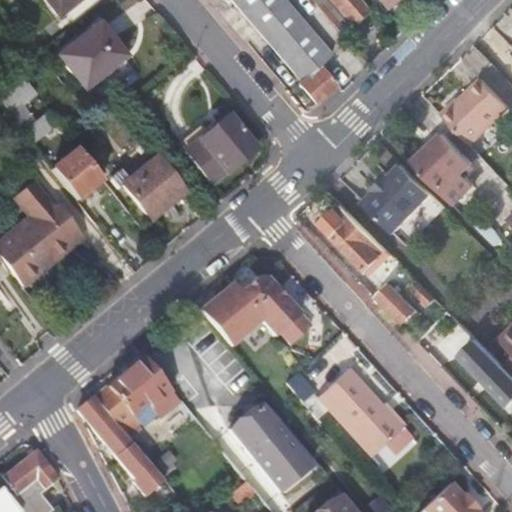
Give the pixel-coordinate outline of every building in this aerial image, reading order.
[(44,0),(60,18),(81,0),(44,0)] [(283,0),(230,0),(286,63),(300,51),(316,69),(320,65),(332,56),(283,0)] [(328,0),(351,25),(368,10),(359,0),(328,0)] [(98,24),(57,56),(83,89),(124,57),(98,24)] [(338,85),(320,65),(316,69),(300,51),(286,63),(302,82),(299,84),(316,105),(338,85)] [(484,80),(445,118),(472,146),(511,109),(484,80)] [(21,104),(8,115),(21,132),(28,127),(34,122),(35,121),(21,104)] [(77,201),(101,181),(102,181),(47,111),(35,121),(34,122),(65,160),(59,165),(52,170),(77,201)] [(201,125),(177,145),(211,186),(218,181),(225,174),(227,176),(257,150),(228,116),(208,133),(201,125)] [(45,147),(28,127),(21,132),(38,152),(45,147)] [(446,135),(414,165),(450,201),(454,206),(476,184),(464,172),(473,164),(446,135)] [(59,165),(45,147),(38,152),(52,170),(59,165)] [(156,159),(122,186),(151,221),(184,194),(156,159)] [(366,205),(396,235),(435,196),(405,166),(392,178),(390,176),(376,191),(378,192),(366,205)] [(511,190),(511,188),(495,171),(481,184),(499,203),(511,190)] [(31,218),(0,242),(0,257),(6,265),(24,287),(44,270),(40,265),(80,233),(59,206),(56,209),(34,182),(14,197),(31,218)] [(388,252),(343,207),(323,225),(367,272),(388,252)] [(40,265),(44,270),(84,238),(80,233),(40,265)] [(230,347),(231,348),(260,322),(274,338),(279,333),(290,345),(310,327),(265,278),(255,278),(239,293),(231,285),(200,312),(219,334),(230,347)] [(393,286),(378,300),(403,325),(417,311),(393,286)] [(511,329),(500,341),(511,353),(511,329)] [(142,358),(95,397),(128,438),(140,428),(136,424),(138,422),(132,415),(147,403),(154,412),(159,417),(178,402),(142,358)] [(402,429),(383,408),(349,371),(317,400),(371,458),(402,429)] [(95,397),(94,396),(82,405),(76,410),(80,415),(132,478),(131,479),(141,492),(161,477),(128,438),(95,397)] [(139,424),(154,412),(147,403),(132,415),(138,422),(139,424)] [(228,430),(278,490),(309,465),(258,404),(228,430)] [(206,458),(218,449),(185,410),(173,420),(195,448),(197,446),(206,458)] [(19,511),(49,511),(51,510),(39,495),(58,479),(35,451),(2,478),(16,495),(10,499),(19,511)] [(309,465),(278,490),(283,496),(313,471),(309,465)] [(461,496),(450,483),(422,507),(421,508),(423,511),(475,511),(474,511),(476,509),(463,494),(461,496)] [(19,511),(10,499),(1,488),(0,488),(0,511),(19,511)] [(323,502),(327,507),(339,497),(335,492),(323,502)] [(352,511),(339,497),(327,507),(320,511),(352,511)]
